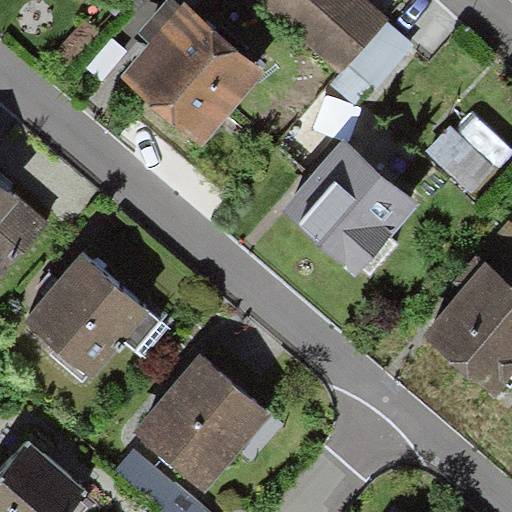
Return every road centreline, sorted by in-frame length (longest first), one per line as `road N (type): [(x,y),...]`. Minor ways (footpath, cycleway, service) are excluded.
road 1 (residential): [(0,62),(395,397)]
road 2 (residential): [(395,397),(511,500)]
road 3 (residential): [(395,397),(299,511)]
